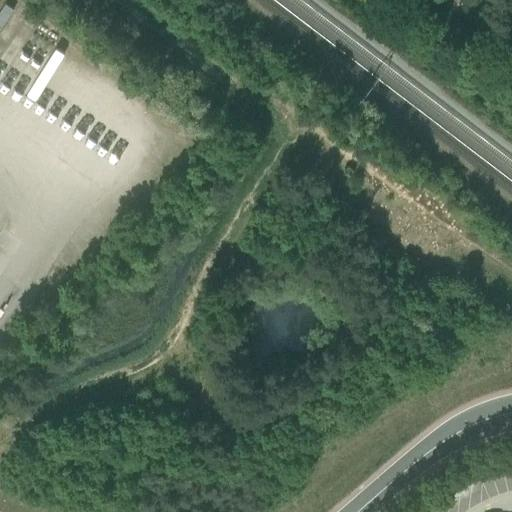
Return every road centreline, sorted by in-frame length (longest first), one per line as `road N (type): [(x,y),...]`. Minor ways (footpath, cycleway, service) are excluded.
road 1 (unknown): [(0,322),(44,261),(57,211),(40,181),(0,146)]
road 2 (tertiary): [(511,414),(484,420),(424,454),(358,511)]
